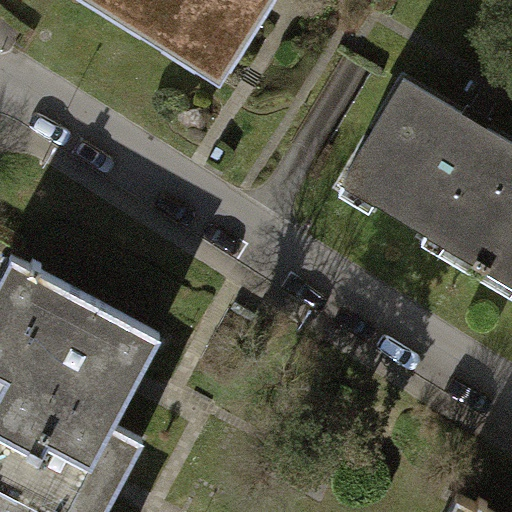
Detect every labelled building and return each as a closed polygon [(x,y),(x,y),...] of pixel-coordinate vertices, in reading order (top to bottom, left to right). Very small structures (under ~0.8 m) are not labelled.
[(89,0),(110,12),(117,0),(89,0)] [(272,0),(117,0),(110,12),(141,32),(152,14),(173,28),(162,45),(196,65),(207,49),(232,65),(272,0)] [(405,79),(348,176),(485,255),(511,209),(511,142),(486,128),(492,117),(469,103),(463,113),(405,79)] [(511,209),(485,255),(511,271),(511,209)] [(0,363),(112,423),(161,332),(40,267),(43,262),(34,257),(31,263),(14,254),(0,279),(0,363)] [(112,426),(0,365),(0,479),(61,511),(104,511),(144,437),(114,421),(112,426)] [(58,511),(0,480),(0,511),(58,511)] [(498,511),(486,505),(489,500),(479,494),(476,500),(459,491),(448,511),(498,511)]
